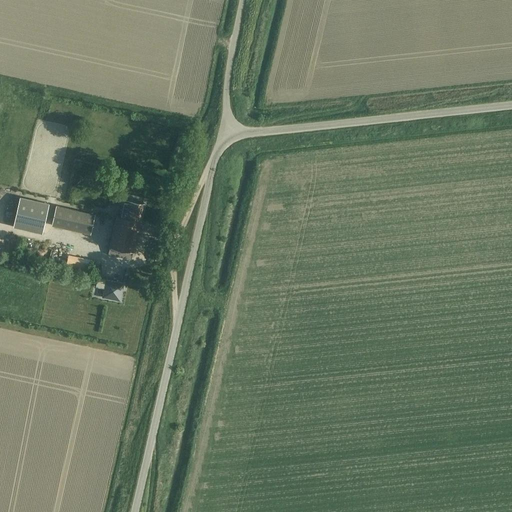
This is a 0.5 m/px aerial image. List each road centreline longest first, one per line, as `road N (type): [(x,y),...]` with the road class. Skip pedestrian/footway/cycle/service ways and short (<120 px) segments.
road 1 (unclassified): [(511,105),(224,131)]
road 2 (unclassified): [(135,511),(175,329)]
road 3 (unclassified): [(175,329),(172,256),(214,155)]
road 4 (unclassified): [(175,329),(214,155)]
road 5 (unclassified): [(224,131),(242,0)]
